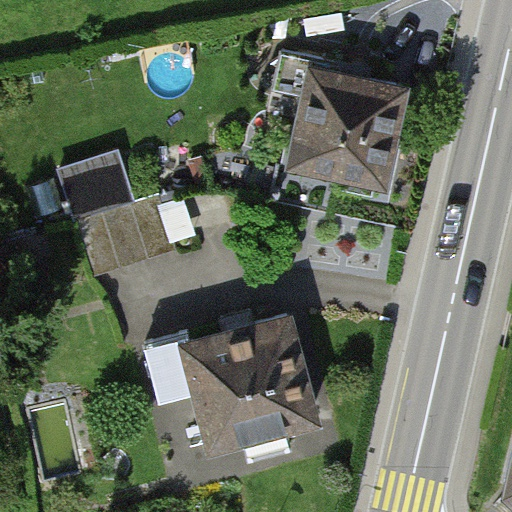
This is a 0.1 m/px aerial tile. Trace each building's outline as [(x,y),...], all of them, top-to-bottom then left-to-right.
[(384,175),(403,86),(342,73),(344,62),(284,50),(277,83),(312,91),(298,156),(342,165),(338,184),(374,191),(378,173),(384,175)] [(134,193),(121,155),(63,174),(75,212),(134,193)] [(179,247),(161,192),(76,219),(94,274),(179,247)] [(46,255),(39,233),(2,244),(9,266),(46,255)] [(200,384),(214,439),(243,431),(249,456),(291,445),(285,420),(314,412),(290,313),(189,339),(187,331),(146,341),(159,395),(200,384)]
